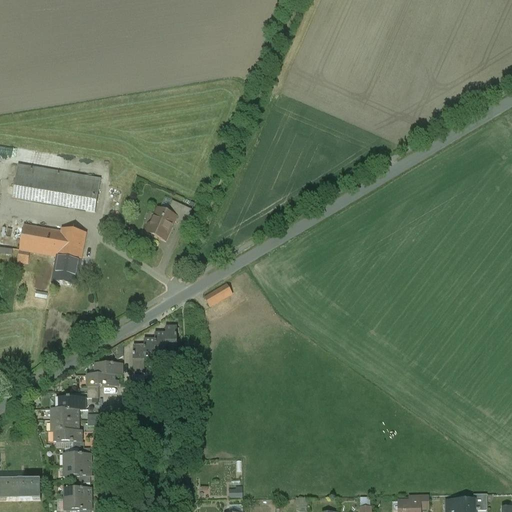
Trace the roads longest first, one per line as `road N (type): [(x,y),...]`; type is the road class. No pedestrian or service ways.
road 1 (unclassified): [(241,260),(511,100)]
road 2 (track): [(174,284),(300,0)]
road 3 (residential): [(0,405),(241,260)]
road 4 (track): [(174,511),(187,403),(181,296)]
